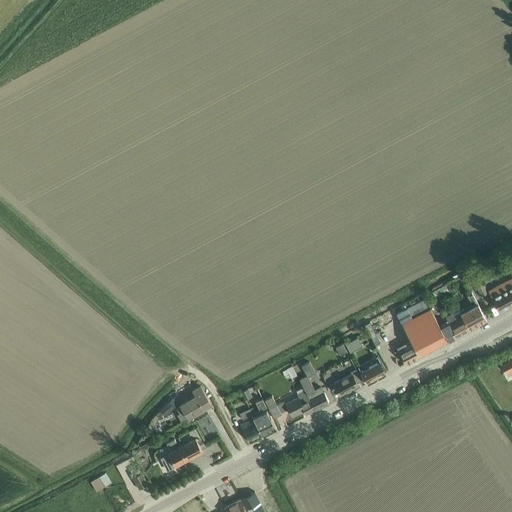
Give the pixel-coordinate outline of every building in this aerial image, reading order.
[(499,309),(511,301),(511,273),(511,274),(511,275),(511,276),(488,289),(499,309)] [(480,296),(487,292),(482,281),(475,284),(480,296)] [(450,294),(455,291),(450,282),(445,285),(450,294)] [(447,290),(444,284),(433,290),(431,291),(434,297),(447,290)] [(463,315),(462,315),(469,328),(486,319),(471,291),(466,294),(472,306),(466,310),(465,308),(461,310),(463,315)] [(428,308),(424,299),(397,313),(413,345),(399,352),(405,363),(447,340),(439,324),(430,307),(428,308)] [(455,336),(469,328),(462,315),(448,322),(455,336)] [(447,340),(455,336),(448,322),(447,320),(439,324),(447,340)] [(364,324),(374,344),(379,342),(369,322),(364,324)] [(379,339),(382,346),(388,343),(385,337),(379,339)] [(354,338),(345,343),(349,352),(358,347),(354,338)] [(340,355),(347,351),(342,342),(335,346),(340,355)] [(331,361),(332,367),(349,362),(347,356),(331,361)] [(506,372),(511,368),(511,359),(502,364),(506,372)] [(365,381),(385,371),(380,360),(360,371),(365,381)] [(314,389),(313,386),(308,376),(315,371),(309,361),(301,365),(306,374),(299,378),(303,387),(315,408),(329,401),(324,391),(323,392),(320,386),(314,389)] [(297,375),(292,366),(282,371),(284,375),(288,373),(291,378),(297,375)] [(339,394),(358,384),(356,382),(361,379),(355,368),(350,371),(351,373),(333,383),(334,385),(339,394)] [(261,376),(249,381),(254,391),(266,385),(261,376)] [(194,394),(188,384),(178,389),(184,399),(194,394)] [(211,405),(200,385),(192,389),(195,394),(180,403),(188,418),(211,405)] [(305,412),(315,408),(303,387),(296,390),(298,393),(297,393),(299,396),(286,403),(292,415),(304,409),(305,412)] [(247,388),(241,391),(244,398),(251,395),(247,388)] [(264,398),(274,417),(281,414),(272,395),(264,398)] [(259,410),(266,406),(262,398),(255,401),(259,410)] [(162,420),(171,415),(166,406),(157,411),(162,420)] [(252,416),(249,408),(239,412),(242,419),(249,416),(251,419),(240,424),(243,429),(247,438),(260,433),(252,416)] [(260,433),(274,426),(267,410),(252,416),(260,433)] [(201,421),(189,427),(192,432),(203,426),(201,421)] [(170,448),(178,444),(174,438),(167,442),(170,448)] [(175,466),(202,451),(197,442),(195,438),(168,453),(175,466)] [(114,463),(98,470),(104,482),(119,475),(114,463)] [(139,488),(148,483),(141,472),(132,477),(139,488)] [(254,490),(239,498),(246,511),(265,511),(259,499),(254,490)] [(246,511),(239,498),(226,506),(228,511),(246,511)]
